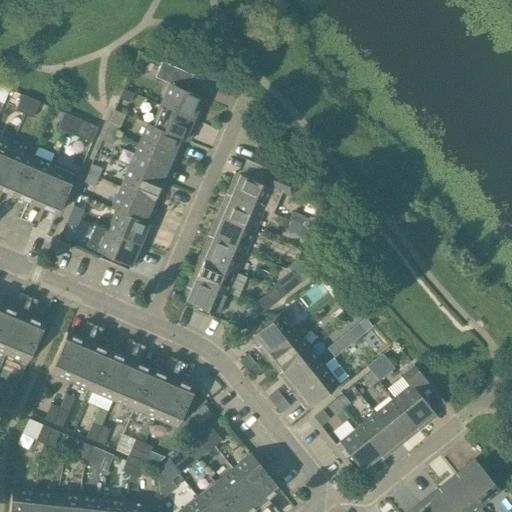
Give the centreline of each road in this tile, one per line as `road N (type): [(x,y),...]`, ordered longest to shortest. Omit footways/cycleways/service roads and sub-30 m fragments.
road 1 (residential): [(322,495),(318,477),(218,358),(150,328)]
road 2 (residential): [(150,328),(235,100)]
road 3 (residential): [(322,495),(366,496),(460,420)]
road 4 (residential): [(150,328),(0,263)]
